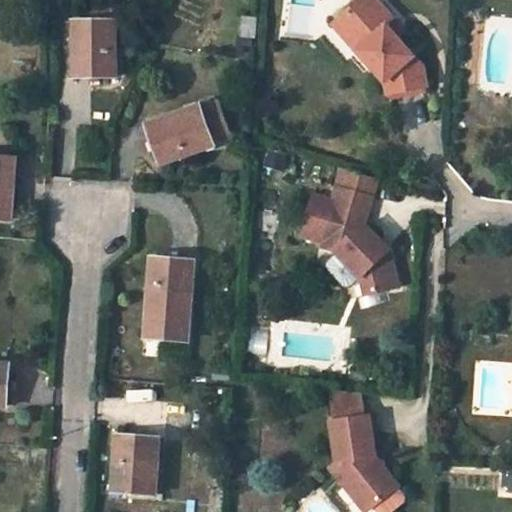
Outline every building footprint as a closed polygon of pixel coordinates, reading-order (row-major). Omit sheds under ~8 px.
[(395,21),(376,0),(361,0),(341,18),(366,46),(358,52),(386,83),(389,96),(428,87),(424,67),(399,40),(388,27),(395,21)] [(112,6),(74,7),(75,22),(113,20),(112,6)] [(258,38),(259,18),(246,17),(244,37),(258,38)] [(341,18),(334,25),(358,52),(366,46),(341,18)] [(75,22),(73,22),(75,77),(118,76),(117,20),(113,20),(75,22)] [(395,21),(388,27),(399,40),(407,33),(395,21)] [(218,102),(201,108),(214,144),(231,138),(218,102)] [(201,106),(148,124),(163,164),(215,146),(214,144),(201,108),(201,106)] [(290,157),(273,152),(269,167),(286,171),(290,157)] [(16,158),(0,157),(0,217),(12,218),(16,158)] [(394,250),(368,224),(376,196),(374,196),(379,178),(345,169),(342,182),(343,183),(342,187),(340,187),(335,206),(316,200),(306,236),(329,242),(328,248),(340,252),(366,278),(371,295),(404,286),(394,250)] [(195,261),(154,258),(148,338),(189,341),(195,261)] [(366,278),(359,280),(363,297),(371,295),(366,278)] [(10,365),(0,364),(0,405),(7,406),(10,365)] [(365,388),(337,387),(344,416),(368,412),(365,388)] [(383,462),(374,411),(368,412),(344,416),(338,417),(345,458),(339,463),(355,482),(360,477),(382,503),(383,502),(390,510),(395,511),(412,497),(412,492),(405,483),(407,482),(391,463),(383,462)] [(159,437),(119,435),(114,491),(155,495),(159,437)] [(382,503),(360,477),(355,482),(376,507),(382,503)]
